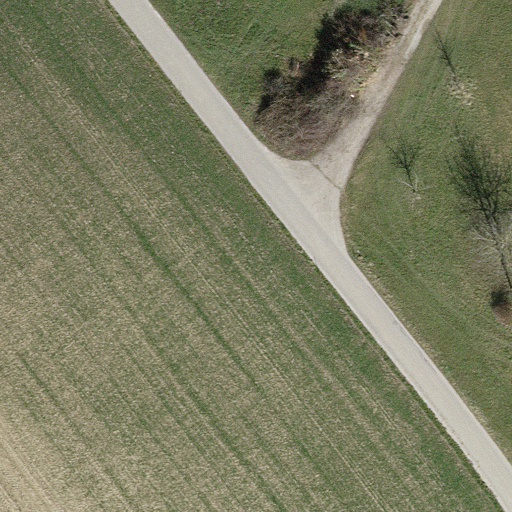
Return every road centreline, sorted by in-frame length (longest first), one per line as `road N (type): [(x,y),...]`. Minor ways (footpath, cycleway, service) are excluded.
road 1 (unclassified): [(134,0),(473,427),(511,498)]
road 2 (track): [(425,0),(303,214)]
